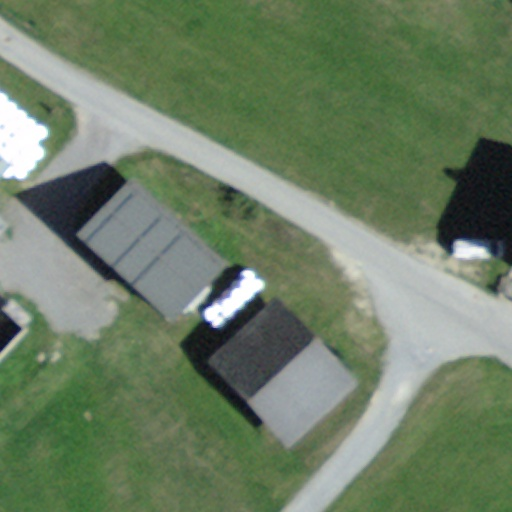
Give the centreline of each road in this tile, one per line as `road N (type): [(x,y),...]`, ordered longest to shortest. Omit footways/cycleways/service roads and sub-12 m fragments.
road 1 (residential): [(511,346),(0,28)]
road 2 (track): [(301,511),(325,489),(440,308)]
